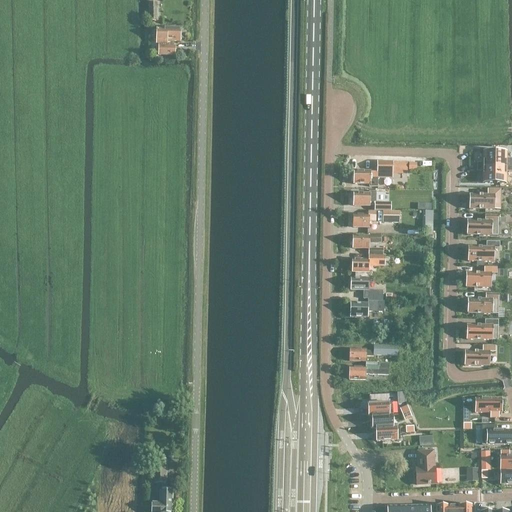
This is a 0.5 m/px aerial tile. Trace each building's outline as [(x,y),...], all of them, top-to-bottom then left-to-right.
[(149,22),(157,22),(157,4),(149,4),(149,22)] [(171,42),(180,42),(180,30),(157,29),(157,44),(159,44),(159,55),(175,56),(175,47),(171,47),(171,42)] [(483,184),(506,184),(506,172),(511,172),(511,159),(507,159),(507,152),(483,152),(483,164),(477,164),(477,172),(483,172),(483,184)] [(353,179),(353,182),(354,183),(354,185),(369,185),(369,188),(378,188),(378,179),(393,179),(393,172),(393,164),(377,163),(377,172),(354,172),(354,178),(353,179)] [(376,213),(383,213),(391,213),(391,204),(376,204),(376,193),(369,193),(369,195),(354,195),(354,209),(369,210),(369,208),(375,208),(375,213),(376,213)] [(500,197),(487,196),(470,196),(469,210),(500,211),(500,197)] [(376,224),(376,213),(375,213),(369,213),(369,217),(354,217),(353,230),(369,230),(369,224),(376,224)] [(399,213),(391,213),(383,213),(382,224),(399,224),(399,213)] [(498,223),(485,222),(467,222),(467,236),(498,237),(498,223)] [(381,242),(381,236),(369,236),(369,237),(353,237),(353,249),(369,250),(369,256),(383,256),(383,250),(369,250),(369,242),(381,242)] [(493,263),(494,249),(494,248),(486,248),(469,248),(468,262),(493,263)] [(355,273),(355,279),(369,280),(369,278),(372,278),(372,274),(369,273),(369,267),(385,267),(385,257),(369,256),(369,261),(353,261),(353,273),(355,273)] [(491,289),(491,275),(484,274),(466,274),(466,288),(491,289)] [(369,280),(355,279),(351,279),(351,291),(364,291),(363,300),(368,300),(368,302),(383,303),(383,292),(368,291),(369,280)] [(498,301),(486,301),(468,300),(467,314),(498,315),(498,301)] [(384,313),(384,303),(368,302),(368,305),(351,305),(351,318),(368,319),(368,312),(384,313)] [(498,341),(498,327),(485,327),(467,326),(467,340),(498,341)] [(365,332),(352,331),(352,344),(355,344),(383,344),(383,332),(377,331),(377,328),(365,328),(365,332)] [(355,344),(355,357),(367,357),(367,360),(380,360),(380,357),(383,357),(383,344),(355,344)] [(490,367),(490,353),(483,353),(465,352),(464,367),(490,367)] [(388,376),(389,364),(366,364),(366,369),(350,369),(349,381),(365,381),(366,375),(388,376)] [(475,399),(475,414),(490,414),(490,419),(499,419),(499,414),(502,414),(502,399),(475,399)] [(390,416),(389,404),(368,405),(369,418),(372,417),(390,416)] [(400,410),(402,416),(410,413),(407,407),(400,410)] [(410,413),(402,416),(404,421),(412,418),(410,413)] [(393,429),(393,416),(390,416),(372,417),(373,430),(393,429)] [(511,431),(496,432),(496,427),(482,427),(482,446),(511,445),(511,431)] [(400,446),(399,433),(378,435),(379,448),(400,446)] [(432,446),(432,438),(419,439),(420,447),(432,446)] [(435,469),(434,452),(418,453),(418,463),(419,462),(420,470),(416,470),(417,486),(436,485),(435,469)] [(509,452),(495,453),(495,472),(500,472),(511,471),(511,457),(509,457),(509,452)] [(171,511),(171,506),(174,506),(174,499),(171,499),(171,490),(165,490),(166,460),(155,459),(155,484),(162,485),(161,505),(151,505),(151,511),(171,511)] [(478,469),(466,469),(466,482),(478,482),(478,469)] [(511,471),(500,472),(500,486),(511,485),(511,471)]
